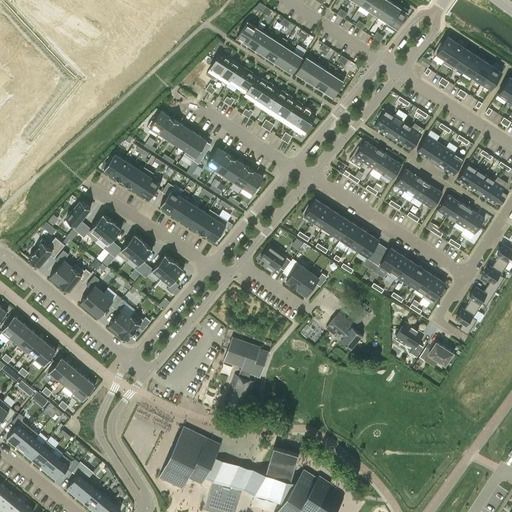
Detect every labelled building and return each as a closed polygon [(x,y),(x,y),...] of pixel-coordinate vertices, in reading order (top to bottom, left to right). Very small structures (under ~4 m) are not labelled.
[(66,0),(95,17),(104,0),(66,0)] [(376,0),(363,0),(361,4),(370,10),(376,0)] [(376,0),(370,10),(379,16),(388,0),(376,0)] [(385,25),(386,25),(398,6),(389,0),(388,0),(379,16),(387,21),(385,25)] [(398,6),(386,25),(395,31),(409,10),(404,7),(403,9),(398,6)] [(0,23),(8,16),(1,7),(0,7),(0,23)] [(8,16),(0,23),(0,37),(15,24),(15,23),(8,16)] [(237,37),(246,43),(257,27),(247,21),(237,37)] [(71,23),(63,37),(80,48),(89,34),(71,23)] [(0,37),(0,38),(7,46),(22,32),(15,24),(0,37)] [(257,27),(246,43),(255,49),(266,33),(257,27)] [(22,32),(7,46),(14,54),(29,40),(22,32)] [(255,49),(264,55),(275,39),(266,33),(255,49)] [(443,62),(456,42),(447,36),(442,43),(440,42),(433,53),(444,60),(443,62)] [(275,39),(264,55),(274,61),(286,42),(285,41),(283,44),(275,39)] [(29,40),(14,54),(21,62),(37,48),(29,40)] [(283,67),(295,47),(286,42),(274,61),(283,67)] [(443,62),(452,68),(465,48),(456,42),(443,62)] [(299,44),(296,48),(304,53),(307,49),(299,44)] [(295,48),(295,47),(283,67),(292,73),(302,56),(293,51),(295,48)] [(465,48),(452,68),(453,68),(454,66),(463,72),(474,54),(466,49),(465,48)] [(210,67),(206,74),(216,80),(220,73),(230,58),(220,52),(210,67)] [(471,78),(472,78),(483,60),(475,54),(474,54),(463,72),(464,70),(473,76),(471,78)] [(305,78),(316,62),(306,56),(296,72),(305,78)] [(230,58),(220,73),(229,79),(239,64),(230,58)] [(483,60),(472,78),(481,84),(492,66),(483,60)] [(305,78),(314,84),(325,68),(316,62),(305,78)] [(229,79),(229,80),(238,86),(238,87),(240,84),(240,83),(249,70),(244,67),(244,68),(239,64),(229,79)] [(493,66),(492,66),(481,84),(483,82),(492,88),(502,72),(493,66)] [(47,67),(39,77),(55,90),(63,81),(60,78),(63,74),(53,67),(50,70),(47,67)] [(325,68),(314,84),(324,90),(336,71),(335,71),(333,74),(325,68)] [(249,70),(240,83),(240,84),(248,89),(257,76),(253,73),(253,72),(249,70)] [(336,71),(324,90),(333,96),(345,77),(336,71)] [(248,89),(247,91),(254,96),(252,99),(255,101),(257,98),(257,97),(267,82),(262,78),(261,79),(257,76),(248,89)] [(506,100),(506,101),(511,91),(511,78),(508,76),(498,92),(507,98),(506,100)] [(39,77),(32,86),(48,99),(55,90),(39,77)] [(267,82),(257,97),(257,98),(267,104),(276,89),(272,86),(273,84),(268,81),(267,82)] [(32,86),(25,94),(41,107),(48,99),(32,86)] [(276,89),(267,104),(276,110),(287,93),(282,90),(281,91),(276,89)] [(287,93),(276,110),(286,116),(296,101),(291,98),(292,97),(287,93)] [(25,94),(18,103),(34,117),(41,107),(25,94)] [(296,101),(286,116),(296,122),(305,107),(301,105),(302,103),(297,100),(296,101)] [(305,107),(296,122),(306,129),(316,114),(310,111),(311,110),(306,107),(305,107)] [(384,131),(394,115),(393,114),(383,107),(377,116),(379,118),(374,125),(382,130),(384,131)] [(151,119),(147,127),(158,134),(170,116),(160,110),(153,121),(151,119)] [(402,120),(394,115),(384,131),(392,136),(393,137),(403,121),(402,120)] [(8,116),(0,125),(16,138),(24,129),(8,116)] [(170,116),(158,134),(168,140),(169,138),(179,122),(170,116)] [(402,142),(402,143),(415,123),(415,122),(412,127),(403,121),(393,137),(402,142)] [(179,122),(169,138),(178,144),(188,128),(179,122)] [(415,123),(402,143),(411,149),(424,129),(415,123)] [(0,125),(0,139),(9,147),(16,138),(0,125)] [(188,128),(178,144),(186,149),(187,150),(197,134),(188,128)] [(186,149),(184,153),(199,163),(205,153),(200,150),(207,140),(197,134),(187,150),(186,149)] [(427,135),(417,150),(419,152),(424,155),(426,156),(436,141),(429,136),(427,135)] [(0,139),(0,153),(2,156),(9,147),(0,139)] [(352,154),(364,162),(374,146),(365,140),(360,147),(358,146),(352,154)] [(436,141),(426,156),(427,157),(428,157),(435,162),(445,147),(437,142),(436,141)] [(216,169),(226,153),(217,146),(207,163),(216,168),(216,169)] [(373,168),(383,152),(374,146),(364,162),(373,168)] [(445,147),(435,162),(436,163),(444,168),(454,153),(446,147),(445,147)] [(373,168),(382,174),(392,158),(383,152),(373,168)] [(113,175),(124,159),(114,153),(108,163),(105,168),(104,169),(113,175)] [(225,175),(235,158),(226,153),(216,169),(216,168),(214,170),(224,177),(225,175)] [(454,153),(444,168),(445,169),(452,173),(454,174),(464,159),(455,153),(454,153)] [(235,158),(225,175),(234,180),(245,164),(235,158)] [(392,158),(382,174),(391,180),(402,164),(392,158)] [(122,181),(133,165),(124,159),(113,175),(122,181)] [(468,162),(457,178),(466,184),(467,184),(477,168),(468,162)] [(245,164),(234,180),(232,182),(242,189),(244,187),(243,186),(254,170),(245,164)] [(133,165),(122,181),(132,187),(142,171),(141,170),(133,165)] [(141,193),(152,175),(153,175),(154,173),(144,166),(141,170),(142,171),(132,187),(141,193)] [(404,190),(415,174),(405,168),(395,184),(404,190)] [(477,168),(467,184),(476,190),(486,174),(477,168)] [(254,170),(243,186),(244,187),(255,194),(259,186),(257,185),(263,176),(254,170)] [(424,180),(415,174),(404,190),(413,196),(424,180)] [(486,174),(476,190),(485,196),(495,181),(495,180),(489,176),(487,175),(486,175),(486,174)] [(153,175),(152,175),(141,193),(150,199),(152,196),(162,181),(153,175)] [(495,181),(485,196),(494,202),(496,200),(501,204),(507,195),(502,191),(504,187),(507,182),(498,176),(495,180),(495,181)] [(422,202),(433,186),(424,180),(413,196),(422,202)] [(170,211),(180,195),(171,189),(173,185),(168,182),(162,191),(167,194),(160,205),(170,211)] [(432,208),(442,192),(433,186),(422,202),(432,208)] [(190,199),(181,193),(180,195),(170,211),(179,217),(189,201),(190,199)] [(437,209),(447,215),(457,199),(447,193),(437,209)] [(312,222),(324,204),(314,198),(310,205),(308,204),(302,213),(304,214),(313,220),(312,222)] [(457,199),(447,215),(456,221),(466,205),(457,199)] [(81,219),(90,208),(81,200),(66,218),(75,225),(73,228),(79,232),(86,224),(81,219)] [(189,201),(179,217),(188,223),(198,207),(189,201)] [(321,228),(333,210),(324,204),(312,222),(321,228)] [(465,227),(475,211),(466,205),(456,221),(465,227)] [(207,213),(198,207),(188,223),(197,229),(207,213)] [(207,213),(197,229),(206,235),(219,215),(209,209),(207,213)] [(342,216),(333,210),(323,226),(332,232),(342,216)] [(484,217),(475,211),(465,227),(474,233),(484,217)] [(99,237),(112,220),(103,213),(91,228),(86,224),(79,232),(84,236),(85,235),(87,233),(96,241),(99,237)] [(219,215),(206,235),(215,241),(219,235),(221,236),(230,222),(219,215)] [(339,240),(351,222),(342,216),(332,232),(330,234),(339,240)] [(117,244),(112,240),(121,228),(112,220),(99,237),(107,244),(104,248),(110,252),(117,244)] [(48,221),(44,225),(53,233),(57,228),(48,221)] [(360,228),(351,222),(339,240),(348,246),(360,228)] [(369,234),(360,228),(348,246),(349,246),(350,244),(359,249),(369,234)] [(117,244),(110,252),(115,256),(117,253),(127,261),(130,257),(143,240),(134,233),(122,248),(117,244)] [(369,234),(359,249),(368,256),(379,240),(369,234)] [(54,257),(65,244),(56,236),(49,244),(42,238),(36,244),(38,246),(29,258),(39,266),(49,253),(54,257)] [(148,264),(143,260),(152,248),(143,240),(130,257),(138,264),(135,268),(141,272),(148,264)] [(499,255),(495,261),(505,267),(509,270),(511,265),(511,240),(511,241),(511,246),(510,249),(503,244),(497,254),(499,255)] [(268,244),(259,257),(263,259),(276,268),(277,266),(283,270),(290,259),(284,256),(285,256),(268,244)] [(378,265),(388,271),(399,253),(390,247),(378,265)] [(69,253),(63,249),(55,259),(60,263),(50,275),(59,283),(73,266),(72,266),(64,259),(69,253)] [(148,264),(141,272),(146,277),(152,270),(161,277),(174,261),(165,253),(153,268),(148,264)] [(396,279),(397,277),(409,259),(399,253),(388,271),(387,273),(389,274),(396,279)] [(309,270),(297,262),(291,257),(287,263),(293,268),(285,279),(296,287),(309,270)] [(91,265),(96,269),(100,263),(95,259),(91,265)] [(407,281),(418,265),(409,259),(397,277),(400,279),(406,283),(407,281)] [(174,261),(161,277),(170,285),(166,288),(172,293),(179,284),(174,280),(183,268),(174,261)] [(490,265),(483,275),(490,280),(487,286),(495,291),(504,277),(500,275),(505,267),(495,261),(491,267),(490,265)] [(72,266),(73,266),(59,283),(68,290),(78,278),(83,282),(91,272),(86,268),(84,270),(75,262),(72,266)] [(427,271),(418,265),(407,281),(410,283),(416,287),(427,271)] [(319,285),(326,275),(321,272),(318,276),(309,270),(296,287),(306,294),(314,281),(319,285)] [(416,287),(425,293),(436,277),(427,271),(416,287)] [(90,290),(81,301),(90,309),(104,292),(94,284),(98,280),(93,276),(85,286),(90,290)] [(436,277),(425,293),(423,297),(425,298),(432,303),(445,283),(436,277)] [(471,298),(467,303),(477,310),(482,303),(486,305),(495,291),(487,286),(483,291),(476,287),(469,297),(471,298)] [(104,292),(90,309),(99,316),(108,305),(113,309),(121,299),(116,295),(113,299),(104,292)] [(118,313),(109,324),(118,332),(132,315),(131,315),(122,307),(126,303),(121,299),(113,309),(118,313)] [(349,316),(359,324),(362,319),(369,311),(359,303),(349,316)] [(462,308),(456,318),(463,323),(459,329),(467,334),(477,320),(473,317),(477,310),(467,303),(464,309),(462,308)] [(132,315),(118,332),(127,339),(138,326),(143,330),(151,321),(146,316),(144,319),(134,311),(131,315),(132,315)] [(338,311),(325,327),(340,339),(351,348),(362,334),(352,325),(353,324),(338,311)] [(23,322),(14,314),(0,331),(10,338),(11,337),(11,336),(23,322)] [(407,341),(414,346),(410,353),(417,357),(423,347),(417,343),(423,333),(405,321),(397,333),(408,340),(407,341)] [(31,328),(23,322),(11,336),(11,337),(19,343),(31,328)] [(40,335),(31,328),(19,343),(17,345),(26,352),(28,350),(27,350),(40,335)] [(36,357),(48,342),(40,335),(27,350),(28,350),(35,357),(36,357)] [(238,375),(234,374),(226,398),(246,405),(254,380),(248,378),(250,374),(260,377),(269,351),(260,347),(260,346),(232,336),(223,360),(241,367),(238,375)] [(428,353),(445,364),(453,352),(436,341),(431,350),(426,346),(419,357),(424,360),(428,353)] [(34,358),(43,366),(57,349),(48,342),(36,357),(35,357),(34,358)] [(70,363),(61,356),(47,373),(57,380),(58,378),(70,363)] [(16,381),(21,375),(8,363),(2,369),(16,381)] [(70,363),(58,378),(66,385),(78,370),(70,363)] [(74,392),(87,377),(78,370),(66,385),(74,391),(74,392)] [(95,384),(87,377),(74,392),(74,391),(71,395),(80,403),(95,384)] [(32,398),(36,401),(41,395),(37,392),(32,398)] [(16,411),(3,399),(1,401),(0,402),(0,421),(3,417),(8,421),(16,411)] [(15,444),(30,426),(22,419),(24,416),(19,412),(12,421),(16,425),(6,437),(7,438),(7,437),(15,444)] [(214,457),(221,443),(183,425),(182,427),(159,476),(182,488),(188,476),(202,483),(205,477),(213,480),(204,508),(216,511),(235,511),(242,489),(282,501),(274,511),(334,511),(344,497),(328,487),(331,482),(319,475),(317,477),(303,468),(295,481),(291,480),(298,454),(274,446),(266,472),(259,470),(248,467),(214,457)] [(36,437),(39,433),(30,426),(15,444),(24,451),(36,437)] [(43,443),(36,437),(24,451),(32,457),(44,443),(43,443)] [(40,464),(52,450),(52,451),(56,447),(46,439),(43,443),(44,443),(32,457),(40,464)] [(60,457),(52,451),(52,450),(40,464),(49,471),(60,457)] [(60,457),(49,471),(57,478),(56,478),(57,479),(67,467),(72,471),(79,461),(75,457),(72,461),(63,453),(60,457)] [(75,493),(89,478),(80,470),(66,487),(67,487),(75,493)] [(95,486),(96,487),(97,485),(89,478),(75,493),(84,500),(95,486)] [(0,498),(8,488),(0,481),(0,498)] [(104,493),(96,487),(95,486),(84,500),(92,507),(104,493)] [(8,488),(0,498),(0,505),(5,510),(17,495),(8,488)] [(92,507),(97,511),(102,511),(112,500),(104,493),(92,507)] [(7,511),(17,511),(25,502),(17,495),(5,510),(7,511)] [(102,511),(116,511),(121,507),(112,500),(102,511)] [(31,511),(34,509),(25,502),(17,511),(31,511)]
